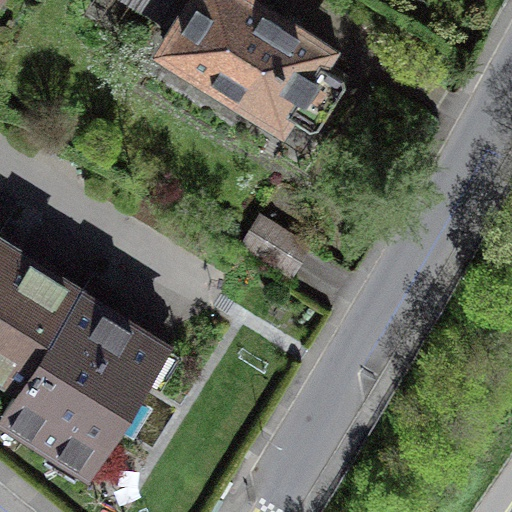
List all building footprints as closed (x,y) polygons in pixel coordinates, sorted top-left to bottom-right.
[(132,0),(167,23),(182,0),(132,0)] [(343,74),(321,59),(328,48),(296,28),(253,0),(194,0),(164,47),(238,94),(241,108),(261,121),(275,118),(281,122),(288,112),(310,126),(318,124),(345,81),(343,74)] [(259,214),(242,241),(294,274),(302,260),(310,246),(259,214)] [(4,414),(81,290),(19,251),(25,240),(14,233),(3,226),(0,230),(0,369),(22,383),(3,413),(4,414)] [(88,280),(81,290),(4,414),(57,446),(89,467),(166,344),(104,305),(111,294),(100,287),(88,280)]
